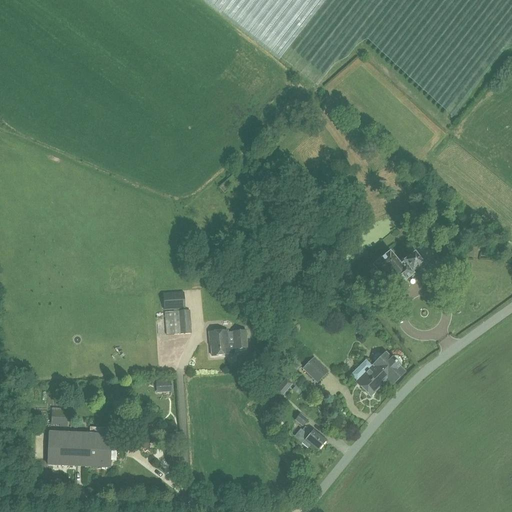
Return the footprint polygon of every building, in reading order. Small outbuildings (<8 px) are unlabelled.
[(436,245),(436,261),(442,262),(450,261),(450,245),(436,245)] [(372,263),(365,269),(378,286),(383,283),(390,291),(412,275),(410,273),(422,264),(414,253),(403,262),(406,265),(402,268),(389,252),(373,265),(372,263)] [(163,292),(164,302),(184,300),(183,291),(163,292)] [(184,300),(164,302),(166,335),(186,334),(184,300)] [(209,332),(210,345),(211,345),(212,356),(234,354),(233,349),(247,348),(245,331),(233,332),(233,333),(227,333),(227,331),(209,332)] [(365,362),(350,377),(370,396),(387,379),(392,385),(406,371),(400,365),(401,364),(394,357),(392,359),(386,353),(382,357),(379,354),(376,354),(373,357),(373,360),(376,363),(371,368),(365,362)] [(302,370),(317,384),(328,372),(313,359),(302,370)] [(295,372),(301,366),(295,361),(290,367),(295,372)] [(253,379),(260,387),(270,379),(263,370),(253,379)] [(274,392),(281,397),(292,384),(294,386),(298,382),(290,375),(286,379),(274,392)] [(155,381),(156,393),(171,393),(170,380),(155,381)] [(292,390),(299,395),(304,389),(297,384),(292,390)] [(321,394),(310,401),(315,409),(326,403),(321,394)] [(152,411),(147,404),(134,413),(139,420),(152,411)] [(50,423),(66,424),(67,411),(50,411),(50,423)] [(295,420),(303,426),(308,420),(301,413),(295,420)] [(125,440),(132,442),(133,436),(140,437),(142,431),(128,428),(125,440)] [(294,437),(308,448),(310,445),(317,450),(325,440),(314,431),(312,433),(308,429),(305,433),(301,429),(294,437)] [(47,465),(109,467),(110,435),(49,432),(47,465)]
